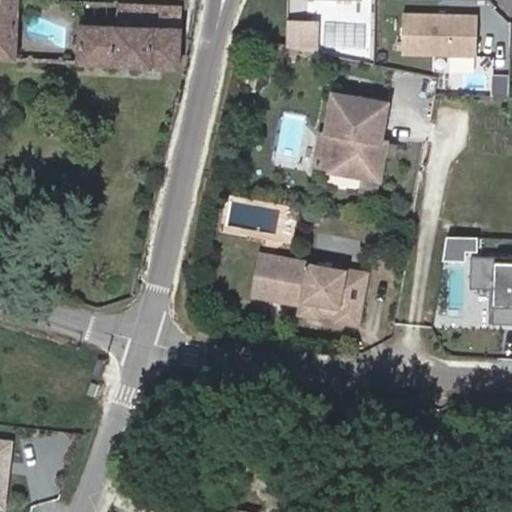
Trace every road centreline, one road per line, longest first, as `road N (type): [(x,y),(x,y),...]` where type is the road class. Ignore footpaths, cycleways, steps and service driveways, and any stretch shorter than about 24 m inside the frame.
road 1 (unclassified): [(146,338),(281,369),(511,385)]
road 2 (tertiary): [(222,0),(146,338)]
road 3 (tertiary): [(146,338),(90,511)]
road 4 (unclassified): [(0,292),(146,338)]
